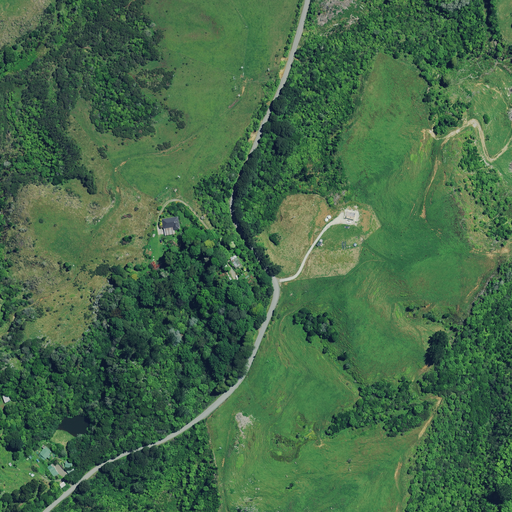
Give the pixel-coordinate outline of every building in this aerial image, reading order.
[(181,229),(179,216),(163,220),(165,236),(175,234),(174,230),(181,229)] [(243,266),(238,256),(230,260),(236,270),(243,266)] [(11,402),(7,394),(2,396),(5,403),(11,402)] [(52,451),(46,447),(40,454),(42,457),(41,458),(44,461),(48,458),(49,459),(51,457),(49,456),(52,451)] [(59,474),(52,465),(47,468),(54,478),(59,474)]
